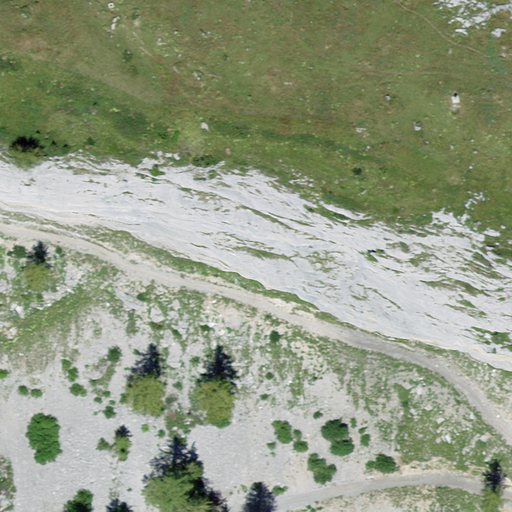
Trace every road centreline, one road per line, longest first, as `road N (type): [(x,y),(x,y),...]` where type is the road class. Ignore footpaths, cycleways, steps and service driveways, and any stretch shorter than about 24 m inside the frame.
road 1 (track): [(511,441),(452,380),(419,366),(227,292),(0,227)]
road 2 (track): [(243,511),(396,482),(439,481),(511,502)]
